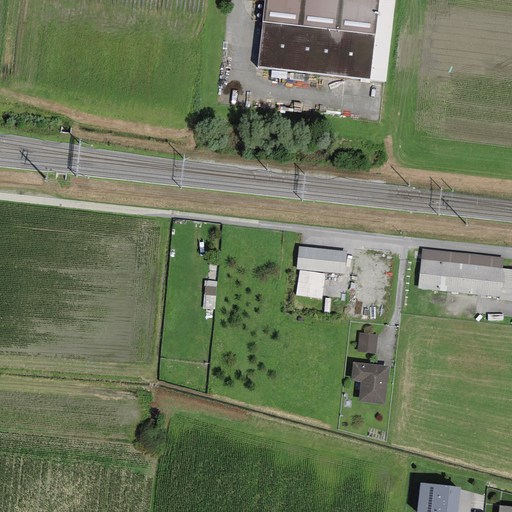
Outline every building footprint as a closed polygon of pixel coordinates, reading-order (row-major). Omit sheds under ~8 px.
[(382,0),(265,0),(257,67),(373,80),(382,0)] [(348,252),(298,247),(296,267),(345,273),(348,252)] [(505,258),(420,250),(417,290),(511,298),(511,271),(503,270),(505,258)] [(207,281),(206,309),(217,309),(218,281),(207,281)] [(378,335),(359,333),(357,352),(375,354),(378,335)] [(390,367),(353,363),(351,381),(361,382),(359,402),(385,405),(390,367)] [(457,511),(460,488),(420,483),(416,511),(457,511)]
